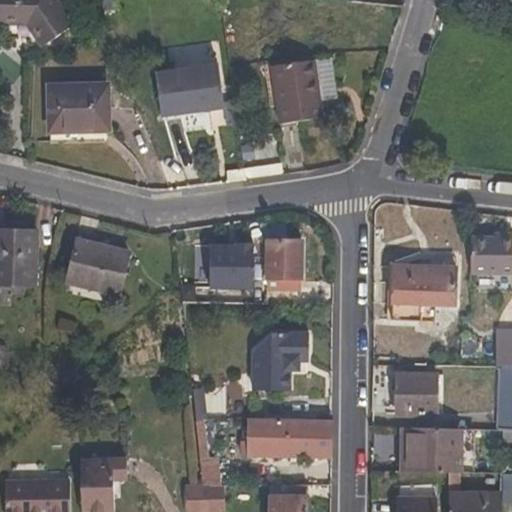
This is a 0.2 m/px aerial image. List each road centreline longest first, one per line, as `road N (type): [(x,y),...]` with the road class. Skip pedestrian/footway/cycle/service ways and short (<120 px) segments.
road 1 (residential): [(361,184),(151,213),(0,186)]
road 2 (residential): [(361,184),(350,205),(349,511)]
road 3 (residential): [(361,184),(425,4)]
road 4 (residential): [(511,201),(361,184)]
